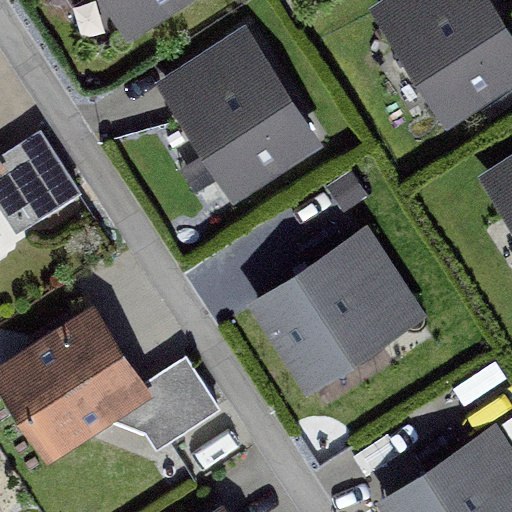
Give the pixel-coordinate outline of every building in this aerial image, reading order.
[(169,0),(111,0),(128,27),(169,0)] [(511,71),(511,39),(486,0),(446,0),(395,34),(447,113),(511,71)] [(261,56),(181,108),(233,188),(313,136),(261,56)] [(0,177),(28,220),(78,188),(40,129),(0,154),(0,177)] [(389,328),(337,248),(258,300),(310,379),(389,328)] [(218,404),(185,354),(140,384),(93,311),(0,371),(48,446),(136,389),(168,438),(218,404)] [(395,511),(509,511),(466,446),(387,498),(395,511)]
